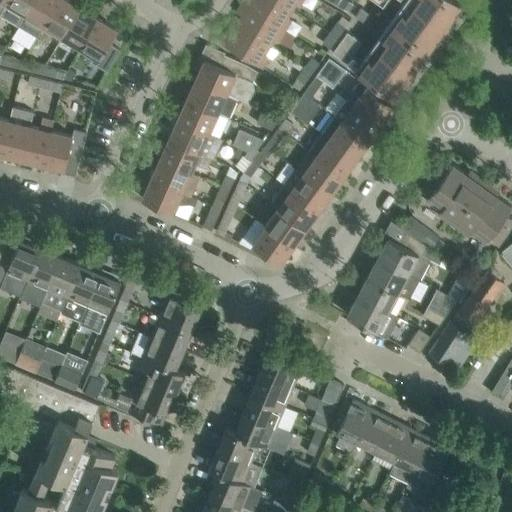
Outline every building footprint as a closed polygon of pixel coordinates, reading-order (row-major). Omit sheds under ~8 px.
[(0,13),(0,14),(18,26),(33,0),(8,0),(7,2),(0,13)] [(37,37),(58,0),(33,0),(18,26),(37,37)] [(63,35),(80,6),(70,0),(58,0),(37,37),(47,43),(55,31),(63,35)] [(288,16),(292,8),(278,0),(243,0),(242,3),(285,29),(291,18),(288,16)] [(301,2),(302,0),(278,0),(292,8),(297,0),(301,2)] [(417,0),(408,13),(404,10),(384,37),(388,40),(374,60),(369,57),(359,71),(393,96),(462,1),(460,0),(417,0)] [(278,39),(285,29),(242,3),(237,11),(242,14),(236,25),(270,45),(275,37),(278,39)] [(81,46),(99,17),(80,6),(63,35),(81,46)] [(361,7),(356,14),(363,20),(368,13),(361,7)] [(107,70),(120,48),(110,42),(118,28),(99,17),(81,46),(100,57),(96,63),(107,70)] [(337,37),(345,27),(337,21),(329,31),(337,37)] [(270,45),(236,25),(230,35),(224,32),(219,40),(262,66),(269,55),(266,53),(270,45)] [(330,48),(337,37),(329,31),(322,42),(330,48)] [(347,62),(353,53),(361,42),(348,32),(333,53),(347,62)] [(24,58),(2,53),(1,53),(0,59),(0,62),(21,68),(23,59),(24,58)] [(248,63),(225,53),(224,53),(219,64),(205,58),(196,78),(237,97),(238,97),(248,101),(254,88),(252,80),(253,80),(258,70),(248,63)] [(304,66),(312,72),(319,62),(311,56),(304,66)] [(315,74),(323,80),(336,62),(328,56),(315,74)] [(45,64),(46,63),(24,58),(23,59),(21,68),(43,73),(45,64)] [(43,73),(62,77),(68,69),(46,63),(45,64),(43,73)] [(305,82),(312,72),(304,66),(296,76),(305,82)] [(0,67),(0,76),(10,79),(12,70),(0,67)] [(68,69),(62,77),(72,79),(77,71),(69,67),(68,69)] [(40,86),(42,77),(29,73),(27,83),(40,86)] [(311,97),(323,80),(315,74),(303,92),(311,97)] [(60,91),(62,82),(42,77),(40,86),(60,91)] [(229,117),(237,97),(196,78),(187,98),(228,117),(229,117)] [(382,122),(395,104),(360,78),(352,89),(360,94),(354,102),(382,122)] [(298,115),(311,97),(303,92),(290,109),(298,115)] [(382,122),(354,102),(345,96),(333,113),(369,140),(382,122)] [(187,98),(178,118),(209,132),(219,136),(228,117),(187,98)] [(22,157),(31,124),(34,110),(13,105),(10,119),(1,152),(22,157)] [(271,128),(279,117),(271,112),(262,108),(256,121),(271,128)] [(357,157),(369,140),(333,113),(320,131),(357,157)] [(0,151),(1,152),(10,119),(0,116),(0,151)] [(52,129),(51,129),(53,119),(42,116),(39,126),(31,124),(22,157),(43,162),(52,129)] [(284,117),(278,127),(285,133),(293,122),(285,116),(284,117)] [(223,138),(209,132),(178,118),(169,137),(212,157),(215,158),(223,138)] [(81,155),(87,130),(74,127),(73,134),(52,129),(43,162),(65,167),(69,152),(81,155)] [(251,160),(259,149),(257,148),(264,138),(240,127),(232,143),(247,149),(244,154),(251,160)] [(285,133),(277,127),(270,137),(278,142),(285,133)] [(344,175),(357,157),(320,131),(308,149),(344,175)] [(207,168),(212,157),(169,137),(160,157),(191,171),(195,162),(207,168)] [(251,160),(258,165),(265,156),(267,157),(273,150),(265,144),(260,151),(259,149),(251,160)] [(331,192),(344,175),(308,149),(295,166),(331,192)] [(251,160),(244,154),(242,153),(235,164),(243,170),(242,172),(251,160)] [(191,171),(160,157),(151,177),(191,194),(195,185),(199,175),(191,171)] [(250,176),(258,165),(251,160),(242,172),(238,178),(247,182),(250,176)] [(453,224),(485,180),(477,174),(475,178),(453,162),(447,170),(437,163),(419,188),(429,195),(426,199),(440,209),(437,212),(453,224)] [(222,185),(230,188),(238,171),(231,165),(222,185)] [(318,210),(331,192),(295,166),(282,184),(284,185),(318,210)] [(198,197),(191,194),(151,177),(142,197),(173,211),(177,202),(180,203),(190,203),(195,205),(198,197)] [(237,205),(247,182),(238,178),(230,199),(237,205)] [(485,180),(453,224),(468,235),(471,231),(486,242),(488,238),(498,245),(511,225),(511,216),(506,213),(511,205),(490,189),(493,185),(485,180)] [(221,208),(230,188),(222,185),(213,204),(221,208)] [(278,207),(306,227),(318,210),(284,185),(277,195),(271,202),(278,207)] [(224,234),(237,205),(230,199),(221,219),(216,230),(224,234)] [(211,228),(221,208),(213,204),(203,225),(211,228)] [(293,245),(306,227),(278,207),(265,225),(293,245)] [(402,225),(422,240),(432,247),(440,236),(430,229),(410,215),(402,225)] [(280,263),(293,245),(265,225),(252,243),(280,263)] [(378,256),(421,278),(431,259),(439,264),(444,256),(407,229),(400,242),(388,236),(378,256)] [(3,247),(0,254),(0,285),(2,281),(22,289),(39,246),(20,238),(14,252),(3,247)] [(511,264),(511,241),(501,251),(511,264)] [(39,302),(58,254),(39,246),(22,289),(20,293),(39,302)] [(61,311),(80,263),(58,254),(39,302),(35,311),(56,320),(61,311)] [(420,278),(421,278),(378,256),(368,275),(398,291),(410,297),(410,296),(410,295),(419,278),(420,278)] [(138,260),(132,273),(142,277),(147,265),(138,260)] [(80,319),(100,271),(80,263),(61,311),(80,319)] [(451,318),(429,350),(456,368),(456,369),(479,336),(467,328),(473,320),(476,322),(504,282),(486,269),(458,309),(452,318),(451,318)] [(120,275),(110,271),(108,275),(100,271),(80,319),(101,328),(121,280),(119,279),(120,275)] [(201,308),(185,301),(192,285),(168,273),(160,290),(168,294),(159,313),(192,327),(201,308)] [(388,310),(398,291),(368,275),(358,294),(388,310)] [(127,300),(131,290),(135,280),(129,277),(124,287),(120,298),(127,300)] [(437,287),(427,306),(445,316),(457,298),(437,287)] [(358,294),(347,313),(377,329),(376,331),(386,336),(397,315),(388,310),(358,294)] [(427,306),(423,314),(440,323),(445,316),(427,306)] [(115,308),(111,317),(119,321),(123,311),(115,308)] [(184,348),(192,327),(159,313),(151,334),(184,348)] [(111,317),(108,326),(115,329),(119,321),(111,317)] [(408,342),(420,350),(431,335),(420,326),(408,342)] [(15,362),(25,337),(6,329),(0,342),(0,355),(4,357),(15,362)] [(184,348),(151,334),(140,329),(131,350),(142,354),(150,358),(151,357),(176,367),(184,348)] [(25,337),(15,362),(26,366),(36,370),(46,346),(25,337)] [(66,354),(65,354),(46,346),(36,370),(55,378),(61,363),(62,363),(66,354)] [(99,348),(95,357),(102,360),(106,351),(99,348)] [(293,385),(302,365),(269,351),(267,354),(264,353),(260,362),(264,364),(260,371),(293,385)] [(176,367),(151,357),(150,358),(142,354),(138,365),(147,369),(143,378),(176,392),(185,371),(176,367)] [(95,357),(91,367),(98,370),(102,360),(95,357)] [(95,511),(98,507),(101,509),(108,493),(104,492),(108,482),(112,483),(118,468),(111,464),(115,455),(84,442),(87,434),(93,418),(100,404),(0,361),(0,393),(16,400),(25,404),(58,418),(52,433),(56,434),(47,455),(43,454),(29,488),(23,486),(17,502),(20,503),(16,511),(95,511)] [(82,371),(62,363),(61,363),(55,378),(76,386),(82,371)] [(285,405),(293,385),(260,371),(252,391),(285,405)] [(89,372),(81,390),(100,397),(107,379),(89,372)] [(322,397),(336,403),(344,384),(330,377),(322,397)] [(163,411),(168,413),(176,392),(143,378),(135,398),(120,392),(117,399),(115,404),(158,422),(163,411)] [(277,425),(285,405),(252,391),(244,411),(277,425)] [(327,422),(336,403),(322,397),(313,416),(327,422)] [(371,407),(353,398),(348,408),(342,405),(333,428),(341,432),(336,443),(351,450),(371,407)] [(375,449),(391,417),(371,407),(351,450),(352,451),(357,440),(375,449)] [(293,432),(277,425),(244,411),(236,430),(235,431),(285,451),(293,432)] [(394,459),(410,427),(391,417),(375,449),(394,459)] [(235,431),(236,430),(226,426),(218,447),(250,460),(258,441),(284,452),(285,451),(235,431)] [(407,480),(429,436),(410,427),(394,459),(395,459),(390,471),(407,480)] [(313,440),(320,443),(325,431),(317,428),(313,440)] [(407,480),(409,481),(407,485),(418,490),(426,474),(435,479),(436,475),(441,477),(449,461),(445,458),(451,447),(429,436),(407,480)] [(315,453),(320,443),(313,440),(308,450),(315,453)] [(218,447),(210,467),(263,489),(264,488),(255,484),(263,465),(250,460),(218,447)] [(303,482),(311,463),(296,457),(292,465),(300,469),(296,479),(303,482)] [(255,508),(263,489),(210,467),(209,468),(218,472),(211,490),(255,508)] [(287,499),(294,502),(303,482),(296,479),(295,480),(289,477),(287,481),(281,496),(287,499)] [(331,490),(335,483),(324,478),(321,485),(331,490)] [(331,490),(342,496),(346,488),(335,483),(331,490)] [(0,511),(9,511),(20,488),(12,485),(0,511)] [(211,490),(202,510),(206,511),(253,511),(254,510),(255,508),(211,490)] [(496,494),(489,511),(503,511),(508,499),(496,494)] [(290,511),(294,502),(281,496),(280,496),(273,511),(290,511)] [(369,509),(373,502),(363,497),(360,504),(369,509)] [(369,509),(375,511),(382,511),(384,508),(373,502),(369,509)]
